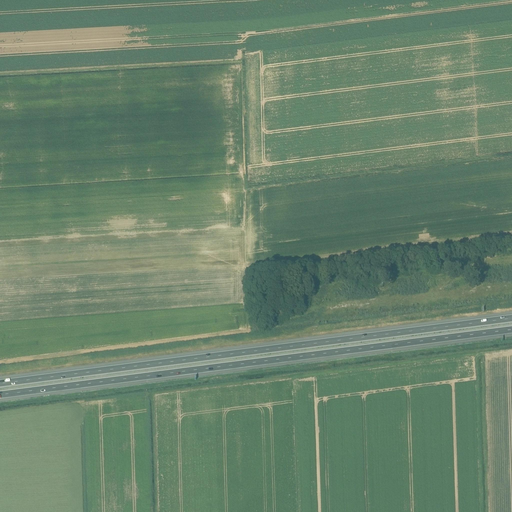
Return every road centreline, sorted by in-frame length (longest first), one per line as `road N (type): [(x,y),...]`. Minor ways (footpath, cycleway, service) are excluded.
road 1 (motorway): [(511,318),(0,383)]
road 2 (motorway): [(0,394),(511,329)]
